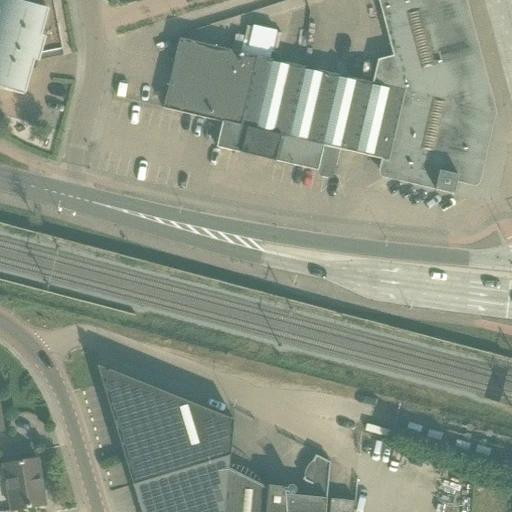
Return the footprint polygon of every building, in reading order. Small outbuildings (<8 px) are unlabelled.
[(0,0),(0,89),(17,94),(25,90),(33,60),(37,61),(39,55),(61,50),(62,56),(64,56),(52,0),(0,0)] [(382,178),(453,195),(457,178),(474,181),(490,113),(459,0),(378,0),(377,0),(392,57),(377,61),(372,84),(356,80),(256,57),(179,39),(163,109),(222,123),(216,148),(334,175),(340,151),(386,161),(382,178)] [(104,370),(97,367),(132,485),(229,456),(232,421),(108,372),(108,373),(103,371),(104,370)] [(366,433),(390,439),(392,431),(369,425),(366,433)] [(223,511),(229,456),(132,485),(140,511),(223,511)] [(325,511),(326,499),(330,463),(315,456),(302,481),(311,485),(304,497),(285,496),(285,490),(269,488),(267,510),(268,510),(268,511),(325,511)] [(3,466),(10,511),(11,511),(45,506),(37,460),(3,466)] [(352,511),(353,502),(326,499),(325,511),(352,511)]
